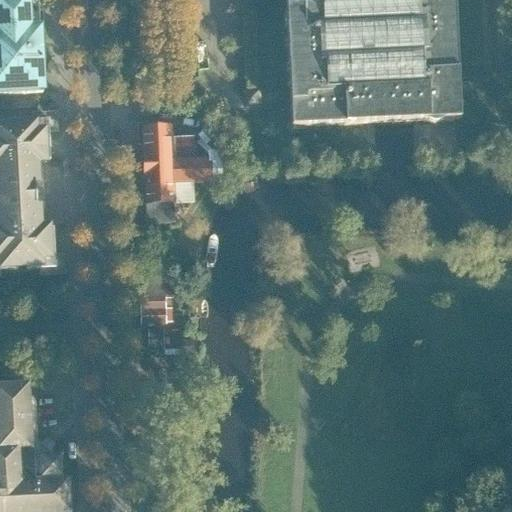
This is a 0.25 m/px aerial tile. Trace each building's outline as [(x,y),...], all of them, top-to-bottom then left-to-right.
[(0,0),(0,43),(42,42),(41,19),(38,19),(36,0),(0,0)] [(450,0),(281,0),(285,121),(455,115),(450,0)] [(0,90),(43,89),(42,42),(0,43),(0,90)] [(45,115),(0,116),(0,260),(54,258),(52,225),(50,225),(50,220),(41,220),(38,159),(47,158),(45,115)] [(171,128),(142,127),(144,224),(173,223),(172,183),(209,183),(208,156),(172,156),(171,128)] [(54,258),(0,260),(0,268),(54,265),(54,258)] [(179,290),(146,290),(147,324),(181,324),(179,290)] [(0,511),(69,511),(68,477),(60,477),(59,454),(51,455),(31,439),(27,382),(0,382),(0,511)]
